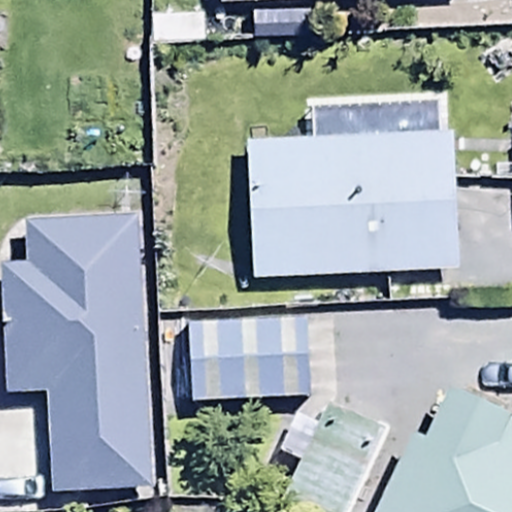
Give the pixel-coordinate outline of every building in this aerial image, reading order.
[(237,135),(247,276),(460,262),(450,124),(301,134),(298,101),(248,104),(250,135),(237,135)] [(146,484),(131,217),(20,223),(22,263),(0,264),(0,393),(39,391),(44,490),(146,484)] [(180,319),(186,404),(328,394),(323,328),(301,329),(300,311),(180,319)] [(375,484),(362,511),(511,511),(511,424),(442,393),(418,447),(389,434),(368,481),(375,484)] [(289,506),(302,511),(347,511),(384,431),(334,407),(289,506)]
